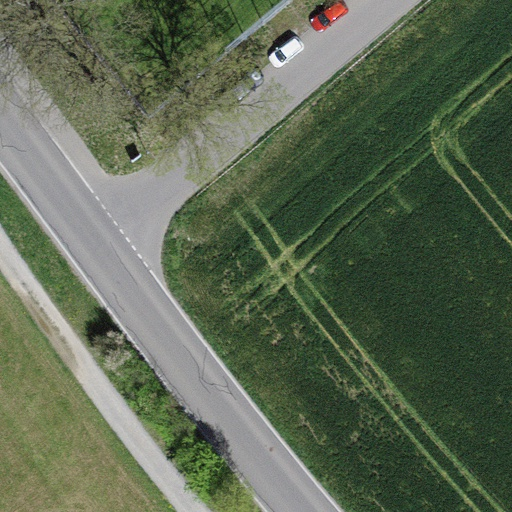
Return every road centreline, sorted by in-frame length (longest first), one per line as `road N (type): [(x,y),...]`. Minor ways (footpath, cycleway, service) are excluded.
road 1 (unclassified): [(385,0),(92,239)]
road 2 (tertiary): [(92,239),(306,511)]
road 3 (track): [(194,511),(0,246)]
road 4 (tertiary): [(0,119),(92,239)]
